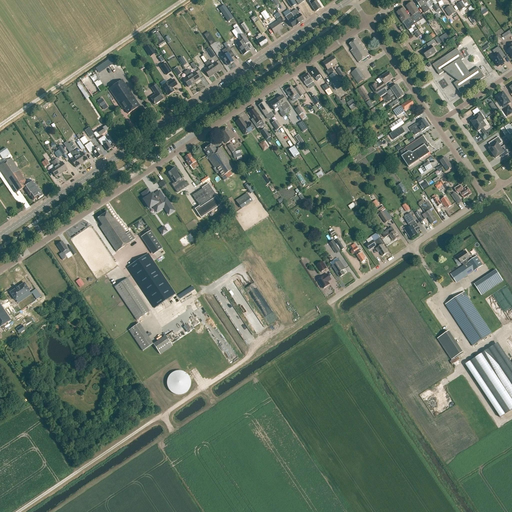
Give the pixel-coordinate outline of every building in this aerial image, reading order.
[(315,2),(313,0),(311,0),(309,2),(311,5),(310,5),(315,12),(316,11),(317,12),(318,11),(318,10),(321,8),(318,4),(319,3),(317,2),(316,1),(315,2)] [(426,4),(423,0),(417,0),(416,1),(425,13),(430,10),(426,4)] [(460,11),(466,7),(462,1),(456,5),(460,11)] [(410,18),(414,25),(423,19),(412,3),(413,3),(412,2),(406,7),(412,16),(410,18)] [(224,5),(218,9),(227,22),(233,18),(224,5)] [(450,17),(455,13),(451,6),(445,10),(450,17)] [(290,13),(294,18),(298,24),(301,22),(300,22),(303,20),(299,14),(296,9),(293,11),(293,12),(291,13),(290,13)] [(414,25),(410,18),(403,9),(397,13),(401,18),(400,19),(403,23),(408,31),(412,28),(411,27),(414,25)] [(262,23),(266,20),(262,13),(257,16),(262,23)] [(298,24),(294,18),(290,13),(285,17),(292,28),(295,26),(298,24)] [(274,34),(282,28),(280,25),(283,23),(279,17),(276,19),(278,21),(270,27),(274,34)] [(254,24),(261,34),(266,31),(259,21),(254,24)] [(246,32),(249,30),(244,23),(241,25),(246,32)] [(235,30),(231,32),(237,39),(238,38),(243,35),(238,27),(235,30)] [(157,33),(152,36),(157,43),(162,40),(157,33)] [(212,39),(208,33),(204,35),(208,42),(212,39)] [(439,37),(443,45),(450,41),(446,33),(439,37)] [(261,36),(260,34),(257,35),(258,36),(255,38),(258,42),(257,42),(260,47),(267,43),(262,35),(261,36)] [(236,45),(243,55),(250,51),(245,45),(248,43),(243,35),(238,38),(241,42),(236,45)] [(359,45),(356,40),(349,45),(353,50),(351,51),(359,63),(369,56),(365,50),(364,50),(360,45),(359,45)] [(427,58),(435,52),(431,46),(435,43),(433,40),(427,45),(429,48),(422,52),(427,58)] [(148,50),(146,52),(149,56),(155,53),(149,44),(145,46),(148,50)] [(212,58),(216,56),(210,47),(207,50),(212,58)] [(228,47),(222,51),(225,55),(221,58),(227,66),(233,62),(229,56),(233,54),(228,47)] [(501,66),(504,64),(504,63),(500,57),(504,55),(499,47),(492,51),(496,56),(492,58),(498,67),(501,65),(501,66)] [(469,73),(461,61),(463,59),(457,49),(433,65),(439,75),(444,72),(457,81),(454,84),(460,94),(485,77),(478,67),(469,73)] [(325,61),(323,63),(324,64),(327,70),(328,70),(326,72),(328,75),(334,71),(331,68),(337,64),(337,63),(332,56),(325,61)] [(110,57),(94,68),(97,73),(114,63),(110,57)] [(182,57),(178,59),(183,66),(187,63),(182,57)] [(206,62),(215,74),(221,70),(216,62),(212,65),(209,60),(206,62)] [(209,78),(215,74),(206,62),(204,63),(207,68),(204,70),(209,78)] [(166,75),(171,72),(166,64),(161,67),(166,75)] [(317,81),(321,78),(319,75),(315,68),(310,71),(315,78),(317,81)] [(358,84),(365,79),(358,69),(351,73),(358,84)] [(186,71),(194,83),(200,79),(195,72),(191,74),(188,70),(186,71)] [(188,87),(194,83),(186,71),(184,73),(187,77),(183,80),(188,87)] [(387,87),(385,85),(388,83),(388,82),(393,79),(388,72),(380,78),(383,82),(377,86),(376,84),(370,87),(375,95),(387,87)] [(338,81),(339,80),(334,73),(329,76),(334,84),(338,81)] [(95,87),(101,84),(95,74),(90,77),(95,87)] [(306,86),(313,82),(307,74),(301,78),(306,86)] [(128,114),(140,106),(122,80),(109,89),(123,110),(124,109),(128,114)] [(177,85),(173,80),(168,83),(168,82),(162,86),(168,95),(174,92),(172,88),(177,85)] [(86,99),(90,97),(82,84),(79,86),(86,99)] [(154,105),(163,99),(158,92),(160,91),(156,85),(151,88),(155,94),(150,98),(154,105)] [(385,101),(401,90),(397,85),(391,89),(388,91),(390,94),(389,95),(384,98),(385,101)] [(291,87),(285,91),(288,95),(288,96),(289,96),(291,99),(298,94),(299,96),(298,97),(298,98),(303,95),(297,86),(297,87),(294,89),(293,89),(291,87)] [(378,99),(387,92),(385,89),(376,95),(378,99)] [(401,90),(385,101),(387,103),(392,100),(396,97),(398,100),(404,95),(401,90)] [(511,112),(511,111),(508,104),(510,103),(503,93),(496,98),(503,108),(503,107),(504,109),(502,110),(506,117),(511,112)] [(282,96),(276,100),(280,106),(284,104),(287,108),(289,107),(282,96)] [(280,106),(276,100),(270,104),(274,110),(278,108),(280,112),(278,113),(282,119),(286,116),(280,106)] [(353,110),(358,107),(353,100),(348,103),(353,110)] [(410,102),(409,100),(401,106),(402,106),(401,107),(400,106),(393,111),(397,117),(404,112),(403,111),(404,110),(405,112),(413,107),(412,105),(414,104),(411,101),(410,102)] [(266,105),(264,102),(258,106),(266,117),(269,115),(268,114),(271,112),(267,105),(266,105)] [(299,115),(303,112),(299,106),(295,109),(299,115)] [(263,122),(260,118),(257,113),(256,113),(254,110),(249,113),(253,119),(251,120),(257,129),(260,126),(259,125),(263,122)] [(471,122),(474,127),(485,120),(480,112),(474,115),(476,118),(471,122)] [(246,126),(241,118),(236,122),(245,135),(254,128),(251,123),(246,126)] [(419,128),(426,123),(424,119),(416,125),(417,125),(414,127),(415,128),(413,129),(415,130),(415,131),(418,128),(419,128)] [(276,130),(281,127),(276,120),(272,123),(276,130)] [(485,120),(474,127),(478,132),(483,128),(486,132),(491,128),(485,120)] [(392,132),(404,124),(402,121),(390,129),(392,132)] [(302,122),(298,124),(303,132),(307,129),(302,122)] [(415,131),(415,130),(413,131),(415,135),(422,131),(429,127),(426,123),(419,128),(418,128),(415,131)] [(354,126),(348,130),(351,134),(357,130),(354,126)] [(406,133),(402,127),(390,135),(394,141),(406,133)] [(85,131),(90,138),(94,135),(90,128),(85,131)] [(100,136),(105,132),(102,128),(97,131),(100,136)] [(220,132),(220,133),(217,135),(220,139),(221,140),(222,142),(224,141),(226,144),(230,141),(231,140),(234,138),(229,131),(229,132),(226,128),(222,130),(220,132)] [(270,137),(265,129),(261,132),(266,140),(270,137)] [(83,145),(88,142),(84,136),(80,140),(83,145)] [(107,141),(104,136),(98,140),(102,145),(103,145),(107,151),(112,148),(109,145),(111,144),(109,140),(107,141)] [(428,144),(423,136),(400,152),(403,156),(402,157),(409,168),(430,153),(427,148),(429,147),(428,145),(427,145),(427,144),(428,144)] [(492,154),(500,148),(498,145),(502,143),(498,137),(492,141),(494,145),(488,148),(492,154)] [(258,144),(263,151),(268,148),(263,141),(258,144)] [(95,149),(90,142),(85,146),(89,153),(92,151),(97,158),(103,154),(98,147),(95,149)] [(221,177),(226,174),(234,168),(220,147),(216,150),(212,144),(204,150),(208,156),(207,157),(215,168),(213,169),(216,174),(218,173),(221,177)] [(231,144),(227,146),(232,153),(236,150),(231,144)] [(294,158),(300,154),(294,146),(289,150),(294,158)] [(500,148),(492,154),(495,159),(501,155),(503,157),(508,154),(505,149),(502,151),(500,148)] [(58,158),(62,155),(59,150),(54,153),(58,158)] [(73,151),(73,150),(69,153),(72,157),(70,159),(76,168),(82,164),(73,151)] [(73,151),(82,164),(88,160),(82,152),(79,155),(76,150),(73,151)] [(189,166),(192,165),(196,162),(192,157),(192,158),(190,154),(184,158),(187,161),(186,161),(189,166)] [(444,167),(449,163),(446,158),(440,162),(442,165),(437,168),(438,170),(444,167)] [(27,183),(11,159),(0,166),(0,169),(16,193),(24,188),(30,196),(34,201),(37,198),(38,199),(43,196),(33,181),(29,184),(28,182),(27,183)] [(53,161),(61,173),(67,169),(62,162),(58,164),(55,160),(53,161)] [(55,177),(61,173),(53,161),(51,163),(54,167),(50,170),(55,177)] [(428,162),(420,167),(424,174),(432,168),(428,162)] [(444,167),(438,170),(440,173),(443,170),(445,173),(447,172),(453,168),(449,163),(444,167)] [(171,171),(168,173),(174,183),(172,185),(177,193),(187,186),(182,178),(175,168),(173,168),(171,169),(171,171)] [(424,179),(418,184),(423,190),(429,185),(424,179)] [(202,189),(192,196),(199,206),(198,206),(199,207),(195,209),(201,218),(220,205),(217,201),(219,200),(208,184),(202,188),(202,189)] [(462,189),(460,185),(454,189),(457,194),(459,192),(463,198),(471,194),(466,186),(462,189)] [(145,199),(143,200),(145,202),(145,203),(148,206),(147,206),(148,207),(149,209),(152,207),(155,205),(159,211),(164,207),(169,214),(174,211),(166,198),(164,199),(159,192),(153,196),(152,194),(151,195),(147,191),(146,191),(146,192),(143,194),(143,193),(143,194),(142,194),(145,199)] [(236,201),(242,209),(251,202),(246,194),(236,201)] [(458,195),(457,195),(454,198),(458,204),(462,201),(458,195)] [(448,208),(451,206),(445,197),(441,200),(446,208),(447,207),(448,208)] [(442,204),(438,198),(434,200),(439,207),(442,204)] [(430,211),(433,208),(428,201),(425,203),(420,206),(423,211),(424,210),(426,213),(422,215),(425,219),(427,218),(432,225),(437,221),(430,211)] [(389,221),(391,219),(385,210),(384,210),(382,211),(383,212),(379,214),(385,223),(389,221)] [(112,219),(107,212),(98,219),(102,225),(100,227),(116,252),(135,239),(130,232),(126,234),(121,226),(120,227),(118,223),(117,224),(113,218),(112,219)] [(410,238),(417,234),(414,229),(418,226),(409,213),(403,217),(410,227),(405,230),(410,238)] [(420,223),(423,221),(418,213),(415,215),(420,223)] [(399,238),(392,227),(382,234),(385,238),(389,235),(394,241),(399,238)] [(154,254),(162,248),(150,231),(143,237),(154,254)] [(382,256),(388,253),(383,246),(384,244),(380,238),(377,233),(371,237),(373,240),(367,245),(370,250),(374,247),(376,246),(378,248),(376,249),(378,253),(379,252),(382,256)] [(341,250),(344,248),(338,239),(335,241),(341,250)] [(62,260),(67,258),(65,255),(69,253),(67,250),(62,242),(57,245),(62,253),(59,255),(62,260)] [(73,256),(76,254),(70,246),(67,248),(73,256)] [(361,253),(359,251),(359,250),(357,247),(353,249),(353,250),(352,250),(351,251),(351,252),(352,254),(353,254),(354,254),(355,253),(362,263),(365,260),(364,259),(366,258),(362,252),(361,253)] [(451,274),(457,283),(483,265),(477,256),(472,260),(470,257),(470,258),(465,251),(457,257),(461,263),(462,263),(463,266),(451,274)] [(154,308),(175,294),(148,254),(127,268),(154,308)] [(321,272),(327,268),(323,261),(316,265),(321,272)] [(340,278),(345,274),(343,271),(345,269),(340,261),(332,267),(340,278)] [(503,281),(496,270),(474,284),(482,295),(503,281)] [(331,280),(327,274),(324,276),(318,280),(323,289),(329,284),(328,282),(331,280)] [(137,320),(149,312),(127,278),(114,287),(137,320)] [(80,279),(76,282),(80,288),(84,285),(80,279)] [(15,300),(16,300),(29,291),(29,290),(25,284),(24,283),(24,284),(19,287),(16,289),(10,293),(10,292),(10,293),(15,300)] [(192,285),(177,295),(182,302),(197,292),(192,285)] [(473,346),(492,333),(464,292),(445,305),(473,346)] [(0,327),(11,320),(0,304),(0,327)] [(127,329),(141,351),(151,344),(138,322),(127,329)] [(22,325),(16,329),(19,334),(25,329),(22,325)] [(448,331),(436,338),(450,360),(462,353),(448,331)] [(151,344),(159,355),(171,346),(164,335),(151,344)] [(465,365),(500,418),(511,409),(511,364),(498,343),(465,365)] [(458,357),(450,362),(452,365),(460,360),(458,357)] [(177,395),(178,395),(179,395),(180,395),(181,395),(182,395),(183,394),(184,394),(185,393),(186,393),(186,392),(187,392),(188,391),(189,390),(189,389),(190,388),(190,387),(190,386),(191,385),(191,384),(191,383),(191,382),(191,381),(190,380),(190,379),(190,378),(189,377),(189,376),(188,375),(187,375),(186,374),(186,373),(185,373),(184,372),(183,372),(182,371),(181,371),(180,371),(179,371),(178,371),(177,371),(176,371),(175,372),(174,372),(173,373),(172,373),(171,374),(170,375),(169,376),(168,377),(168,378),(167,379),(167,380),(167,381),(167,382),(167,383),(167,384),(167,385),(167,386),(167,387),(168,388),(168,389),(169,390),(170,391),(170,392),(171,392),(172,393),(173,393),(174,394),(175,394),(176,395),(177,395)]
